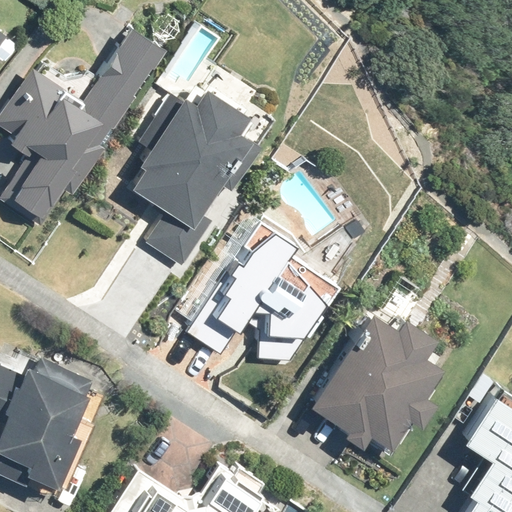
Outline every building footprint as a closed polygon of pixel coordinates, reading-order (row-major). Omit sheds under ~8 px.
[(4,125),(27,139),(0,181),(0,190),(38,215),(61,178),(69,182),(101,132),(94,128),(105,112),(107,113),(129,78),(128,75),(145,48),(148,50),(161,28),(127,7),(92,61),(84,56),(80,62),(64,64),(42,52),(37,58),(29,52),(0,97),(0,116),(6,120),(4,125)] [(244,95),(201,68),(191,85),(180,78),(135,148),(140,151),(126,170),(167,198),(144,232),(179,255),(209,209),(196,201),(212,171),(227,181),(256,131),(243,122),(244,118),(234,112),(244,95)] [(264,213),(258,208),(237,244),(230,242),(182,321),(216,343),(231,320),(233,321),(241,309),(256,318),(253,347),(286,350),(336,271),(283,239),(291,225),(268,209),(264,213)] [(356,283),(348,295),(355,301),(364,288),(356,283)] [(343,412),(339,417),(357,429),(365,418),(386,431),(405,401),(415,407),(431,385),(418,376),(436,349),(420,338),(431,320),(400,298),(392,310),(368,294),(306,388),(343,412)] [(0,461),(19,470),(27,453),(57,467),(86,402),(69,395),(85,361),(37,341),(34,349),(22,345),(14,360),(0,354),(0,461)] [(483,366),(465,392),(478,401),(496,375),(483,366)] [(511,511),(511,403),(490,389),(460,435),(485,452),(463,486),(471,492),(458,511),(511,511)] [(99,505),(109,511),(270,511),(268,495),(244,500),(254,483),(249,481),(258,466),(232,451),(227,459),(214,452),(196,479),(186,479),(176,482),(132,455),(99,505)]
